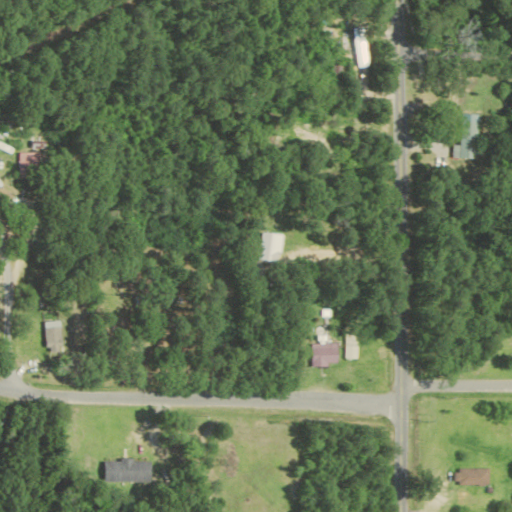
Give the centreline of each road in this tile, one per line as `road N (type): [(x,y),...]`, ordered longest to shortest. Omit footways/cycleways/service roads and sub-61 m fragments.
road 1 (residential): [(404,511),(399,0)]
road 2 (residential): [(402,403),(141,404),(0,383)]
road 3 (residential): [(141,404),(139,183)]
road 4 (residential): [(0,218),(9,386)]
